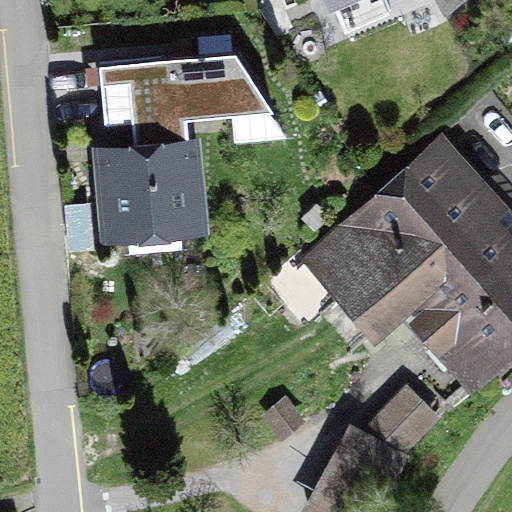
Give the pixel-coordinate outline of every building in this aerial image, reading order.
[(331,0),(345,30),(390,10),(385,0),(331,0)] [(100,61),(105,122),(272,107),(235,49),(100,61)] [(194,220),(185,115),(133,119),(136,148),(107,151),(108,164),(94,166),(96,186),(110,185),(113,227),(194,220)] [(511,243),(425,149),(310,253),(376,325),(412,292),(443,326),(434,334),(463,366),(511,321),(511,243)] [(370,511),(404,453),(399,450),(433,415),(405,389),(365,431),(357,427),(309,511),(370,511)] [(269,416),(273,427),(282,430),(292,427),(297,418),(294,407),(284,402),(273,406),(269,416)]
